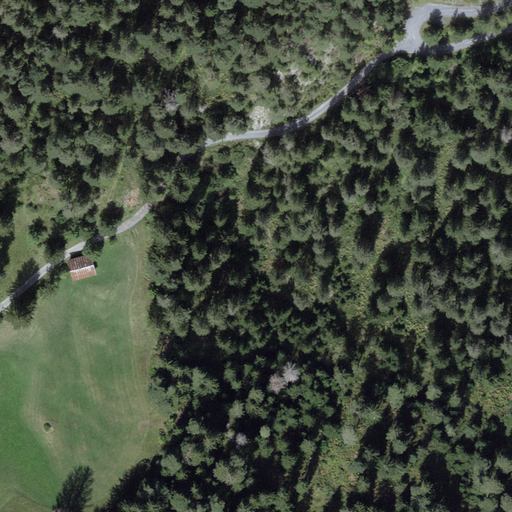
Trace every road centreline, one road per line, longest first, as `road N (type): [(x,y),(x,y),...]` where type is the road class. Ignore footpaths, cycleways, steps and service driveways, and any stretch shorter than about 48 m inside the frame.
road 1 (track): [(415,40),(296,124),(196,147),(129,224),(45,268),(0,308)]
road 2 (track): [(415,40),(414,22),(431,11),(471,15),(511,2)]
